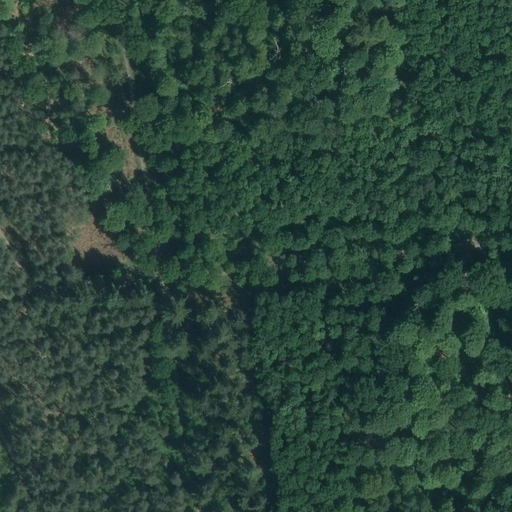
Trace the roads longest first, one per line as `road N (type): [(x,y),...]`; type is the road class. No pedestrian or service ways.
road 1 (track): [(193,511),(116,0)]
road 2 (track): [(511,245),(214,275)]
road 3 (track): [(214,275),(0,299)]
